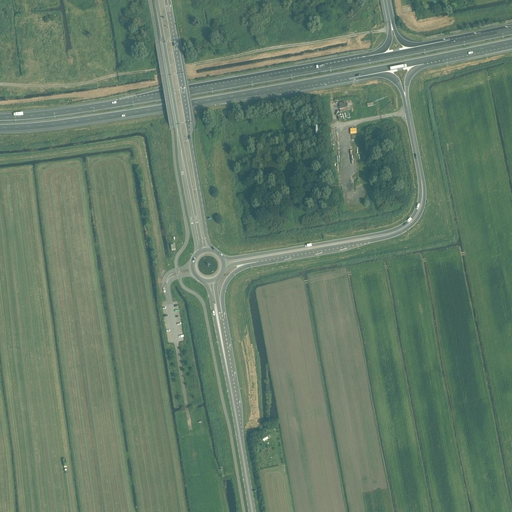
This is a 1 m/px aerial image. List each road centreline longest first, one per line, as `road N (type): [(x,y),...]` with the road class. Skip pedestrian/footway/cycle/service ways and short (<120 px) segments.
road 1 (track): [(391,26),(86,83),(0,84)]
road 2 (trunk): [(0,128),(383,68)]
road 3 (trunk): [(380,57),(0,117)]
road 4 (primary): [(157,0),(202,251)]
road 5 (primary): [(209,250),(167,0)]
road 6 (primary): [(252,511),(216,317)]
road 7 (trunk): [(406,106),(421,203),(402,228),(369,237)]
road 8 (trunk): [(369,237),(221,258)]
